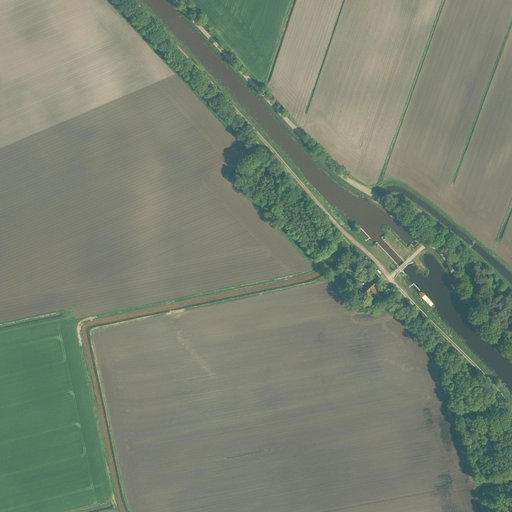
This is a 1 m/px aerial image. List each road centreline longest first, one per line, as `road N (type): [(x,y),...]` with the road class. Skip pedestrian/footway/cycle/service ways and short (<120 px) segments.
road 1 (track): [(129,511),(89,331),(311,283),(330,272),(353,239)]
road 2 (track): [(131,0),(390,279)]
road 3 (track): [(428,242),(397,210),(334,172),(175,0)]
road 4 (track): [(511,409),(390,279)]
road 5 (track): [(428,242),(483,328),(511,350)]
